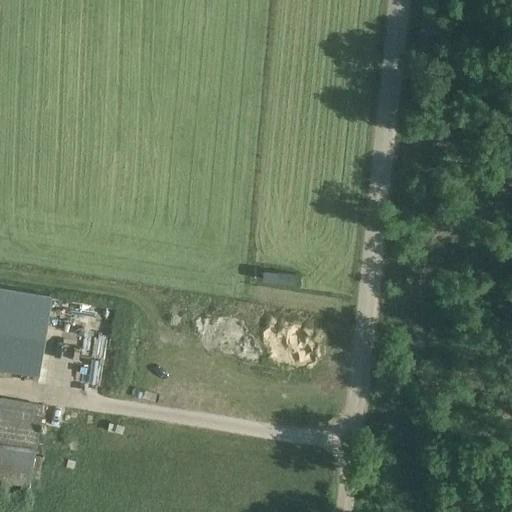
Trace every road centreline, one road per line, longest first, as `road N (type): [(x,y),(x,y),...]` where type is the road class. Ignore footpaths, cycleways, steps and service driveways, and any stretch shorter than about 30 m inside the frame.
road 1 (track): [(343,511),(395,0)]
road 2 (unknown): [(350,443),(0,386)]
